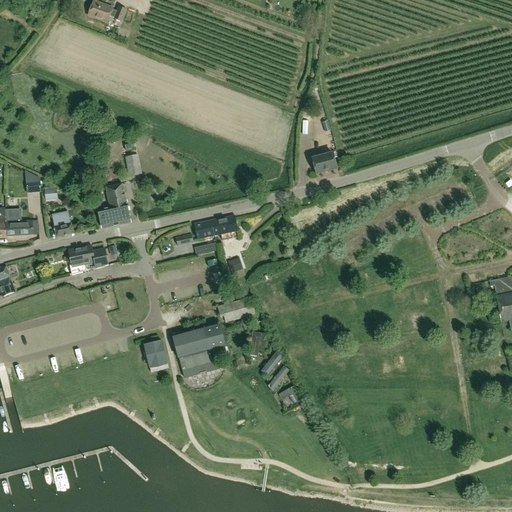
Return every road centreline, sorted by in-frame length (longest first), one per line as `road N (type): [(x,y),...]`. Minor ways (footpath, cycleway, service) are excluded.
road 1 (tertiary): [(137,228),(353,178),(511,129)]
road 2 (track): [(297,308),(445,277)]
road 3 (residential): [(0,303),(145,263)]
road 4 (tertiary): [(19,253),(137,228)]
